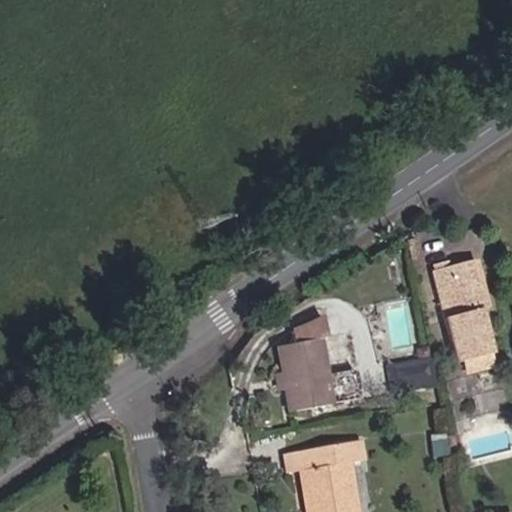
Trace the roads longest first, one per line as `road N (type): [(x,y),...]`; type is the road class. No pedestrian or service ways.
road 1 (tertiary): [(133,376),(511,111)]
road 2 (tertiary): [(0,467),(133,376)]
road 3 (residential): [(133,376),(157,511)]
